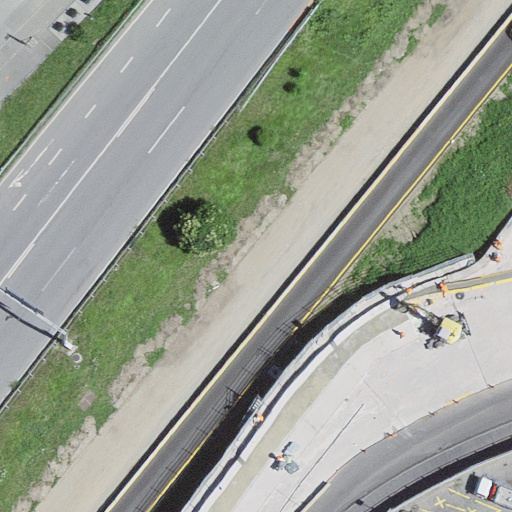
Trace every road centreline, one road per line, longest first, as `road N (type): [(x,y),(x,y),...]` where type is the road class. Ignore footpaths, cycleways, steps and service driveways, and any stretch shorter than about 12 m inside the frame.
road 1 (motorway): [(96,511),(511,9)]
road 2 (motorway): [(262,0),(0,343)]
road 3 (primary): [(222,0),(0,247)]
road 4 (tertiary): [(483,301),(397,340),(337,387),(301,432),(265,511)]
road 5 (primary): [(279,511),(397,417),(483,301)]
road 6 (tertiary): [(285,511),(426,434),(511,400)]
